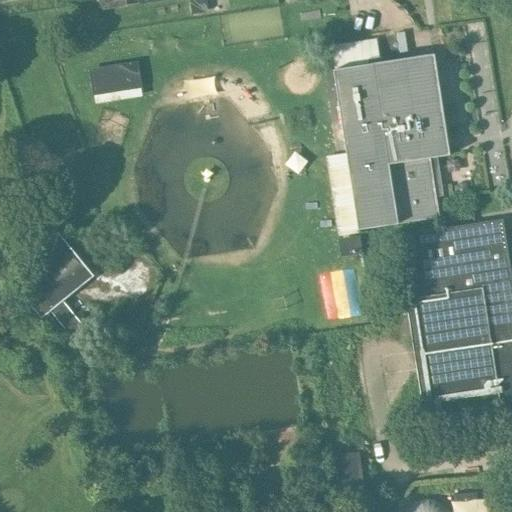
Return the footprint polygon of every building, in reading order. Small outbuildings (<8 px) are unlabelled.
[(126,6),(125,0),(101,0),(103,9),(118,7),(118,8),(126,6)] [(453,155),(437,53),(334,68),(359,232),(396,226),(440,219),(437,198),(442,197),(437,157),(453,155)] [(91,70),(95,97),(144,90),(140,63),(91,70)] [(511,291),(502,221),(403,237),(413,299),(407,300),(426,422),(511,408),(511,291)] [(74,341),(86,331),(62,302),(93,277),(59,235),(35,293),(30,306),(41,319),(50,311),(74,341)] [(329,458),(335,499),(365,495),(359,454),(329,458)] [(447,511),(446,510),(441,505),(434,502),(427,501),(420,501),(414,504),(409,508),(406,511),(447,511)]
